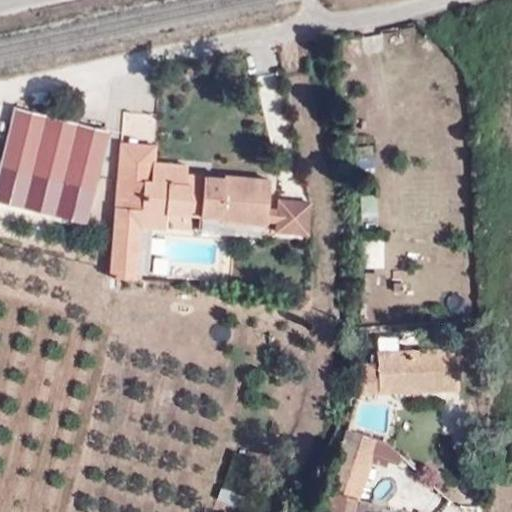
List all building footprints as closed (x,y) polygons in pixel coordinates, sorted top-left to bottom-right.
[(0,168),(0,200),(87,222),(111,130),(16,106),(0,168)] [(156,162),(158,146),(122,143),(118,208),(141,210),(143,180),(151,181),(152,162),(156,162)] [(143,180),(141,210),(168,212),(219,216),(219,222),(264,226),(267,179),(185,173),(185,164),(156,162),(152,162),(151,181),(143,180)] [(357,195),(359,221),(377,219),(374,194),(357,195)] [(270,234),(309,234),(309,197),(271,197),(270,234)] [(167,230),(168,212),(141,210),(118,208),(113,275),(139,277),(143,228),(167,230)] [(383,267),(383,236),(360,236),(360,267),(383,267)] [(289,310),(311,311),(312,291),(291,289),(289,310)] [(454,389),(454,348),(375,350),(375,360),(358,361),(359,390),(390,390),(391,382),(409,382),(410,389),(454,389)] [(343,435),(327,485),(326,489),(351,494),(358,496),(368,461),(371,453),(369,436),(351,430),(349,436),(343,435)] [(402,458),(386,442),(369,436),(371,453),(368,461),(370,461),(386,466),(387,462),(396,465),(402,458)] [(346,511),(351,494),(326,489),(320,511),(346,511)]
